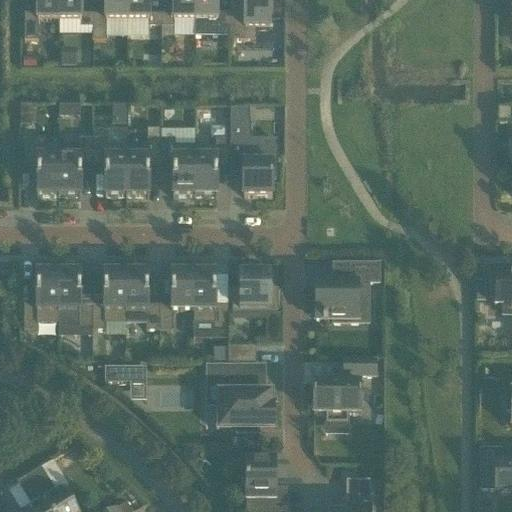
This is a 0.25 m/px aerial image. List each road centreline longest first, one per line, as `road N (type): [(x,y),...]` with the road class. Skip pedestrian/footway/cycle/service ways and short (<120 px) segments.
road 1 (residential): [(294,236),(0,237)]
road 2 (residential): [(296,0),(294,236)]
road 3 (residential): [(484,0),(489,235)]
road 4 (residential): [(294,236),(294,457)]
